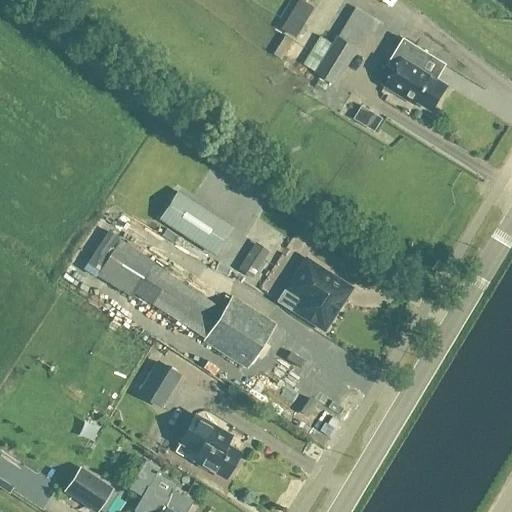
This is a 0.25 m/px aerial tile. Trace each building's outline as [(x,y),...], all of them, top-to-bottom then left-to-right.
[(390,31),(380,46),(390,52),(399,36),(390,31)] [(358,48),(337,35),(315,72),(336,85),(358,48)] [(431,55),(404,38),(388,64),(395,68),(395,67),(413,78),(419,69),(421,70),(422,70),(431,55)] [(413,78),(395,67),(395,68),(385,85),(415,103),(417,100),(432,109),(447,86),(422,70),(421,70),(419,69),(413,78)] [(214,254),(232,228),(179,192),(161,219),(214,254)] [(116,206),(139,219),(144,210),(120,197),(116,206)] [(202,341),(245,370),(273,325),(231,297),(223,309),(154,264),(155,262),(120,239),(97,275),(132,297),(135,293),(204,338),(202,341)] [(239,268),(253,277),(270,251),(256,242),(239,268)] [(291,283),(306,293),(294,310),(324,330),(351,288),(307,259),(291,283)] [(132,348),(121,366),(133,374),(145,357),(132,348)] [(158,407),(177,376),(156,363),(138,394),(158,407)] [(104,414),(120,382),(109,376),(93,408),(104,414)] [(235,461),(240,453),(226,445),(231,436),(196,416),(181,442),(199,453),(195,460),(200,462),(198,465),(207,470),(208,467),(225,477),(235,461)] [(184,511),(192,500),(172,489),(175,484),(159,475),(160,473),(156,471),(158,467),(146,460),(130,489),(142,496),(133,511),(135,511),(184,511)] [(69,489),(103,511),(105,511),(118,493),(82,469),(69,489)]
